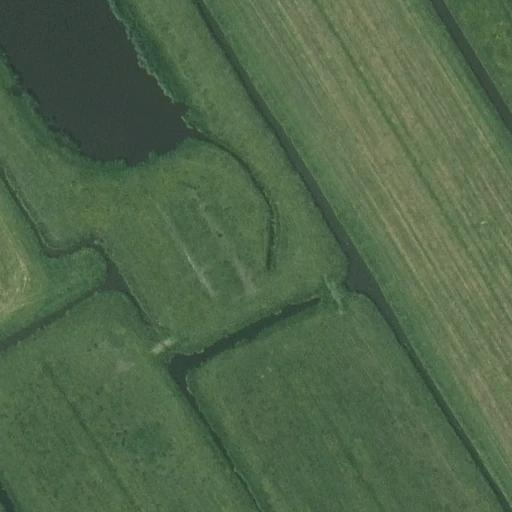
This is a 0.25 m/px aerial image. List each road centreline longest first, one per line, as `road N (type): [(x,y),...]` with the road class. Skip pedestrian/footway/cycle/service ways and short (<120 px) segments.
road 1 (track): [(170,0),(468,511)]
road 2 (track): [(332,272),(156,358),(0,376)]
